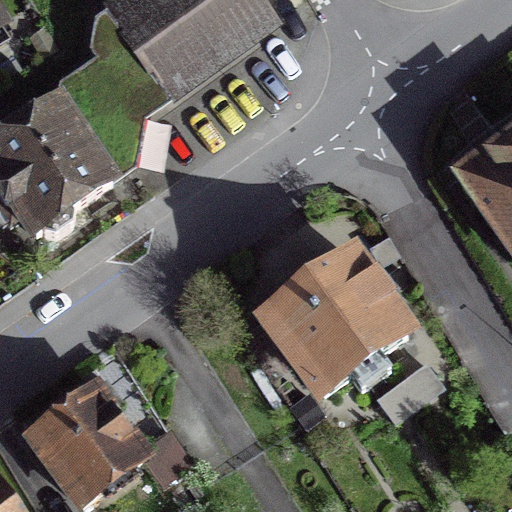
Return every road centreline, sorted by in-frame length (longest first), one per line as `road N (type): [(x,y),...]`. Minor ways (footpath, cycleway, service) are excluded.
road 1 (residential): [(344,120),(0,372)]
road 2 (residential): [(344,120),(511,399)]
road 3 (unknown): [(123,284),(268,511)]
road 4 (residential): [(502,0),(385,89)]
